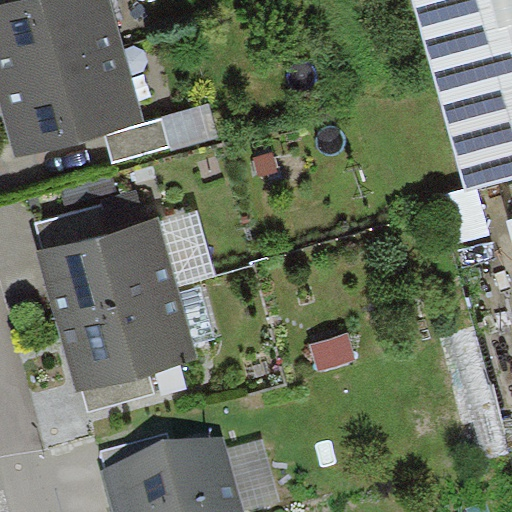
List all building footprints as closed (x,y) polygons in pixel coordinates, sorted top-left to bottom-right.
[(0,0),(0,62),(110,29),(101,0),(0,0)] [(511,152),(511,0),(414,0),(459,166),(511,152)] [(110,29),(0,62),(0,123),(7,145),(90,119),(134,105),(110,29)] [(134,105),(90,119),(101,154),(207,121),(196,86),(134,105)] [(476,189),(440,198),(452,243),(488,234),(476,189)] [(30,207),(37,230),(104,216),(98,191),(30,207)] [(37,230),(51,294),(176,266),(162,203),(104,216),(37,230)] [(191,333),(176,266),(51,294),(66,361),(134,346),(191,333)] [(141,375),(134,346),(66,361),(74,391),(141,375)] [(240,511),(224,456),(110,489),(116,511),(240,511)]
